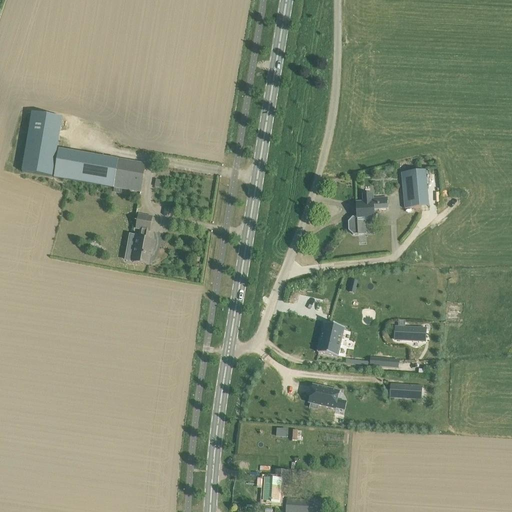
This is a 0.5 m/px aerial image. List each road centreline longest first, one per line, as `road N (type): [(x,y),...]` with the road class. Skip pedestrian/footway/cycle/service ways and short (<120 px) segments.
road 1 (unclassified): [(228,351),(263,326),(325,152),(337,90),(338,0)]
road 2 (secondary): [(228,351),(286,0)]
road 3 (secondary): [(210,511),(228,351)]
